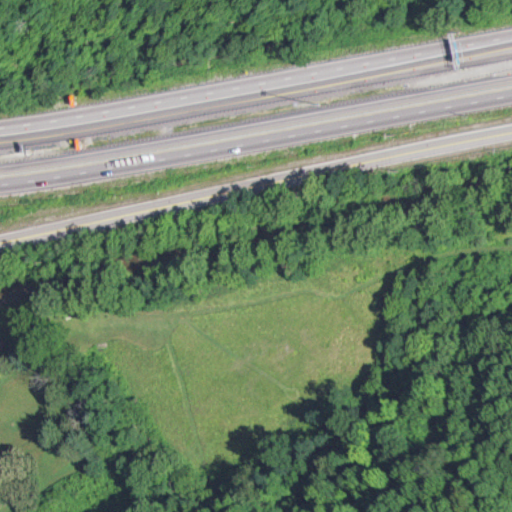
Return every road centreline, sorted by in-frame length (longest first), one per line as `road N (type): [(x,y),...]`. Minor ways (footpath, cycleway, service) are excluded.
road 1 (motorway): [(0,179),(261,143),(511,84)]
road 2 (tertiary): [(511,132),(0,230)]
road 3 (motorway): [(511,38),(260,91),(0,133)]
